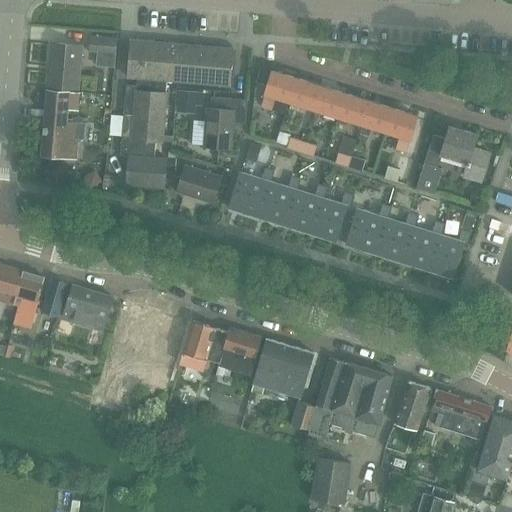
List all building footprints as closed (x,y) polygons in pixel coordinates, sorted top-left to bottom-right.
[(116,54),(117,39),(91,37),(90,52),(116,54)] [(137,79),(166,82),(169,44),(131,40),(128,78),(137,79)] [(47,87),(78,90),(82,46),(51,43),(47,87)] [(202,46),(169,44),(166,82),(198,84),(202,46)] [(202,46),(198,84),(228,87),(232,49),(202,46)] [(265,95),(261,108),(271,111),(275,99),(289,103),(298,79),(272,71),(270,77),(268,84),(264,95),(265,95)] [(258,73),(256,81),(268,84),(270,77),(258,73)] [(137,79),(136,86),(126,85),(120,155),(128,156),(126,185),(164,188),(166,171),(167,158),(167,157),(154,156),(155,143),(163,143),(168,92),(166,92),(166,82),(137,79)] [(298,79),(289,103),(312,110),(321,86),(298,79)] [(321,86),(312,110),(336,118),(345,94),(321,86)] [(78,111),(79,100),(80,93),(47,90),(41,156),(75,159),(78,123),(67,122),(68,110),(78,111)] [(179,90),(178,104),(195,105),(202,106),(203,92),(179,90)] [(345,94),(336,118),(361,125),(358,133),(365,113),(368,101),(345,94)] [(207,97),(206,108),(203,147),(230,150),(233,123),(245,124),(246,100),(234,99),(207,97)] [(365,113),(358,133),(368,136),(371,128),(386,133),(392,113),(393,109),(368,101),(365,113)] [(392,113),(386,133),(399,137),(395,150),(405,153),(409,140),(409,141),(417,116),(393,109),(392,113)] [(433,136),(417,188),(434,194),(442,169),(437,167),(441,156),(466,164),(462,176),(481,182),(490,153),(473,147),(477,135),(449,126),(445,139),(433,136)] [(343,136),(338,152),(350,150),(356,140),(343,136)] [(286,148),(313,157),(316,146),(290,137),(286,148)] [(251,144),(247,159),(256,162),(261,146),(251,144)] [(338,152),(335,163),(339,165),(348,167),(350,160),(351,156),(338,152)] [(350,160),(348,167),(362,171),(365,160),(352,156),(351,156),(350,160)] [(167,158),(166,171),(175,171),(176,159),(175,159),(167,158)] [(213,204),(222,178),(184,166),(176,192),(213,204)] [(240,173),(229,208),(257,217),(268,181),(271,181),(274,170),(265,167),(261,180),(240,173)] [(385,178),(396,182),(400,170),(388,167),(385,178)] [(268,181),(257,217),(284,225),(294,190),(297,190),(301,179),(291,176),(288,187),(271,181),(268,181)] [(294,190),(284,225),(308,233),(320,198),(324,198),(327,187),(318,184),(314,195),(297,190),(294,190)] [(475,191),(470,195),(471,202),(476,203),(480,198),(480,192),(475,191)] [(320,198),(308,233),(335,241),(346,207),(349,208),(353,195),(344,193),(341,204),(324,198),(320,198)] [(346,245),(374,253),(384,218),(388,218),(391,207),(382,204),(378,215),(357,209),(346,245)] [(384,218),(374,253),(400,262),(411,226),(415,227),(414,226),(418,216),(408,213),(405,223),(388,218),(384,218)] [(466,213),(461,227),(470,230),(475,216),(466,213)] [(411,226),(400,262),(427,270),(438,235),(441,235),(444,224),(435,221),(432,232),(415,227),(411,226)] [(438,235),(427,270),(452,278),(463,243),(467,245),(471,232),(461,229),(458,240),(441,235),(438,235)] [(0,265),(0,301),(13,306),(13,305),(23,271),(0,264),(0,265)] [(23,271),(13,305),(18,307),(13,326),(9,337),(17,339),(24,319),(26,309),(35,312),(45,277),(23,271)] [(51,279),(42,312),(57,317),(58,317),(67,283),(51,279)] [(102,332),(113,297),(73,285),(62,320),(102,332)] [(131,328),(121,362),(159,374),(170,339),(179,343),(187,319),(129,302),(122,325),(131,328)] [(206,359),(219,363),(228,331),(192,321),(179,365),(203,371),(206,359)] [(219,363),(218,365),(251,375),(262,337),(229,328),(228,331),(219,363)] [(258,385),(278,391),(300,397),(313,353),(267,339),(252,388),(256,390),(258,385)] [(323,384),(316,405),(317,405),(308,434),(325,439),(330,423),(337,426),(374,437),(378,425),(393,377),(330,358),(322,383),(323,384)] [(408,381),(386,448),(405,454),(410,439),(414,440),(431,388),(408,381)] [(481,441),(489,414),(492,407),(439,391),(435,405),(433,404),(431,411),(438,413),(434,426),(481,441)] [(308,434),(317,405),(316,405),(316,407),(297,401),(290,424),(309,430),(308,434)] [(503,492),(511,462),(511,421),(494,416),(478,468),(473,466),(468,481),(471,482),(485,487),(489,474),(506,480),(503,492)] [(420,444),(431,447),(435,434),(423,431),(420,444)] [(311,499),(344,504),(350,463),(317,458),(311,499)] [(511,462),(503,492),(511,494),(511,462)] [(471,482),(467,495),(481,499),(485,487),(471,482)] [(424,493),(417,511),(451,511),(455,502),(454,502),(456,493),(434,487),(431,495),(424,493)]
